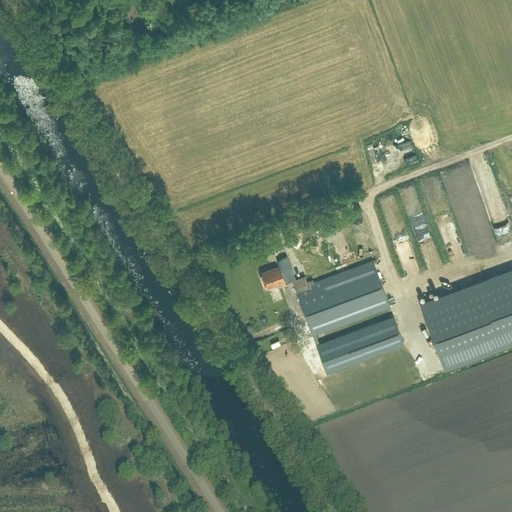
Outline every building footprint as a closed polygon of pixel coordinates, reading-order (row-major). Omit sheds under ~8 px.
[(467,256),(444,185),(429,190),(453,260),(467,256)] [(345,217),(348,226),(364,220),(361,211),(345,217)] [(272,250),(278,266),(260,273),(263,281),(261,281),(263,286),(265,286),(266,287),(274,284),(274,285),(284,281),(285,284),(292,281),(326,373),(403,344),(392,315),(319,342),(316,334),(389,307),(372,260),(312,282),(311,280),(305,282),(304,277),(333,266),(320,232),(272,250)] [(405,272),(419,269),(414,244),(400,247),(405,272)] [(511,269),(421,304),(446,371),(511,345),(511,269)]
